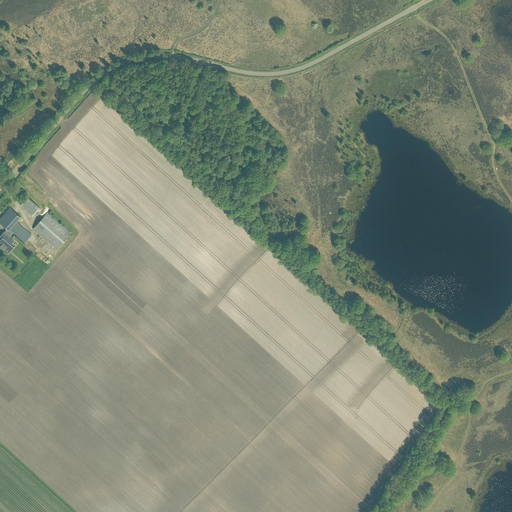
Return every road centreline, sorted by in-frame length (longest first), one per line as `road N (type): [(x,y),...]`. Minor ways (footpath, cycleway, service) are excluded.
road 1 (unclassified): [(0,186),(88,86),(125,61),(162,54),(279,73),(427,0)]
road 2 (track): [(418,15),(458,56),(511,202)]
